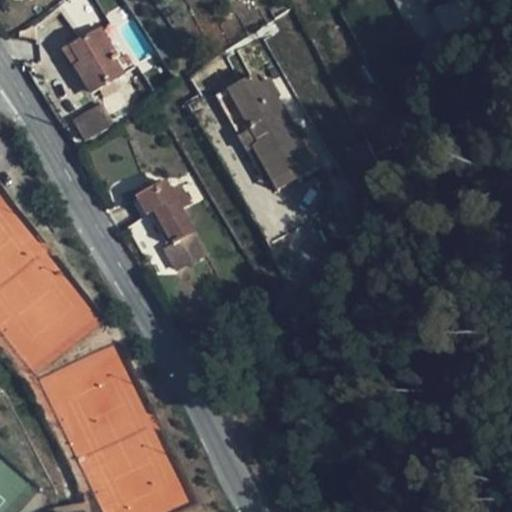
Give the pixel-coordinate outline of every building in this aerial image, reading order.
[(421,0),(427,10),(444,0),(421,0)] [(81,63),(75,67),(90,93),(102,86),(107,94),(117,88),(113,80),(123,74),(114,60),(118,58),(101,29),(71,47),(81,63)] [(65,50),(75,67),(81,63),(71,47),(65,50)] [(252,76),(227,90),(258,144),(252,147),(253,149),(272,182),(292,171),(297,180),(321,167),(299,127),(294,129),(277,99),(279,98),(269,79),(257,85),(252,76)] [(258,144),(227,90),(216,96),(248,153),(253,149),(252,147),(258,144)] [(109,121),(98,105),(85,114),(96,130),(109,121)] [(277,191),(297,180),(292,171),(272,182),(277,191)] [(124,226),(143,262),(165,250),(175,270),(205,254),(193,232),(192,233),(180,210),(189,205),(180,187),(171,192),(166,183),(138,198),(146,214),(124,226)]
